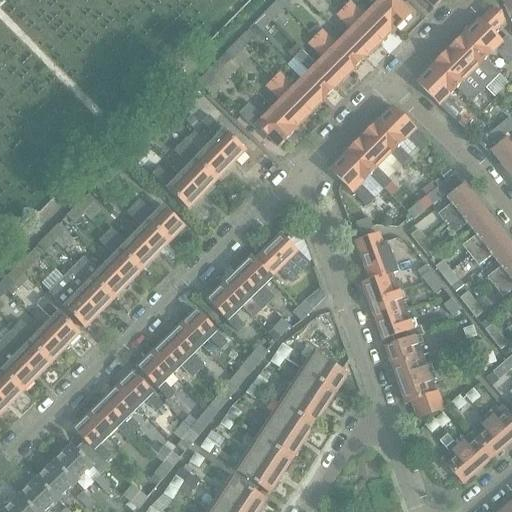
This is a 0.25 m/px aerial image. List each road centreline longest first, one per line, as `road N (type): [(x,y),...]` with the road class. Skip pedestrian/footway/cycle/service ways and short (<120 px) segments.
road 1 (residential): [(291,182),(0,465)]
road 2 (residential): [(381,409),(307,202),(291,182)]
road 3 (residential): [(511,214),(390,80)]
road 4 (residential): [(291,182),(390,80)]
road 5 (residential): [(306,511),(365,417),(381,409)]
